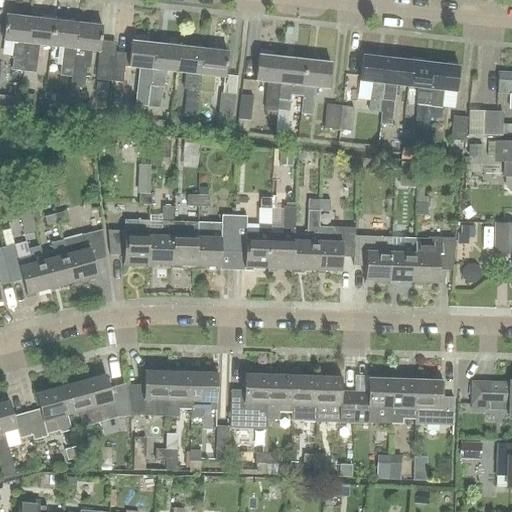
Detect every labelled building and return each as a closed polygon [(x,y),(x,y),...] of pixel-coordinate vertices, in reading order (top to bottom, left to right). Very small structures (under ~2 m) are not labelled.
[(27,44),(30,19),(19,18),(19,15),(8,14),(7,17),(5,16),(3,42),(12,43),(10,59),(11,60),(11,71),(23,73),(25,61),(27,44)] [(51,47),(54,19),(42,18),(42,20),(30,19),(27,44),(25,61),(23,73),(35,74),(36,61),(38,46),(51,47)] [(60,76),(72,78),(78,25),(65,24),(65,21),(54,19),(51,47),(63,48),(60,76)] [(78,25),(72,78),(71,87),(84,88),(86,68),(89,69),(91,52),(100,52),(96,81),(111,82),(112,77),(115,53),(100,51),(102,28),(100,28),(100,25),(89,24),(89,26),(78,25)] [(134,107),(146,108),(155,46),(143,44),(144,42),(134,41),(133,44),(130,43),(129,55),(115,53),(112,77),(111,82),(122,84),(124,68),(138,70),(134,107)] [(164,72),(176,74),(179,45),(168,44),(168,47),(155,46),(146,108),(159,109),(161,88),(163,88),(164,72)] [(198,104),(203,51),(190,50),(190,46),(179,45),(176,74),(184,74),(183,91),(186,91),(183,114),(196,116),(198,104)] [(203,51),(198,104),(209,106),(211,94),(212,94),(214,78),(224,79),(227,53),(225,53),(225,50),(215,49),(214,52),(203,51)] [(276,113),(282,60),(271,59),(272,55),(261,54),(260,57),(257,57),(254,81),(267,83),(263,111),(276,113)] [(380,113),(386,60),(375,58),(375,55),(363,54),(363,57),(362,57),(359,82),(371,83),(370,99),(369,99),(367,112),(380,113)] [(407,87),(410,60),(399,58),(399,61),(386,60),(380,113),(381,113),(380,123),(391,124),(392,114),(394,101),(396,86),(407,87)] [(291,95),(302,96),(305,62),(282,60),(276,113),(288,114),(291,95)] [(305,62),(302,96),(299,115),(312,116),(315,88),(327,89),(330,65),(328,65),(328,61),(318,60),(317,64),(305,62)] [(428,119),(435,65),(422,64),(422,61),(410,60),(407,87),(417,88),(416,105),(416,118),(415,130),(426,131),(428,119)] [(435,65),(428,119),(440,120),(443,91),(456,93),(459,68),(456,68),(456,65),(446,63),(445,66),(435,65)] [(511,74),(498,74),(498,94),(511,95),(511,93),(511,92),(511,74)] [(36,95),(24,93),(22,108),(34,109),(36,95)] [(52,111),(64,113),(66,96),(55,94),(52,111)] [(232,119),(234,95),(220,94),(217,118),(232,119)] [(21,99),(0,96),(0,111),(19,114),(21,99)] [(66,96),(64,113),(76,114),(78,97),(66,96)] [(252,97),(240,96),(236,132),(248,134),(252,97)] [(338,131),(341,107),(326,106),(323,130),(338,131)] [(341,107),(338,131),(350,132),(353,108),(341,107)] [(502,112),(484,112),(484,136),(511,135),(511,124),(502,125),(502,112)] [(464,142),(466,119),(453,117),(450,141),(464,142)] [(170,138),(153,137),(152,158),(169,159),(170,138)] [(190,141),(189,166),(204,166),(205,142),(190,141)] [(487,156),(493,156),(493,163),(504,163),(504,170),(506,171),(505,185),(507,189),(509,191),(511,192),(511,142),(495,142),(495,143),(487,143),(487,156)] [(279,153),(279,166),(292,166),(292,153),(279,153)] [(399,176),(414,176),(414,164),(400,164),(399,176)] [(150,206),(150,195),(138,194),(138,205),(150,206)] [(199,195),(198,206),(209,206),(209,195),(199,195)] [(196,208),(197,197),(186,197),(186,208),(196,208)] [(270,210),(271,198),(260,198),(260,209),(270,210)] [(308,201),(307,212),(319,212),(320,201),(308,201)] [(330,201),(320,201),(319,212),(329,213),(330,201)] [(426,205),(415,205),(415,216),(426,216),(426,205)] [(147,265),(171,266),(172,238),(173,222),(171,222),(171,208),(161,208),(161,222),(160,229),(151,229),(151,238),(147,238),(147,265)] [(268,270),(292,271),(294,235),(295,209),(284,208),(282,226),(282,235),(270,234),(270,242),(268,270)] [(29,209),(20,212),(26,233),(35,231),(29,209)] [(55,214),(58,225),(68,222),(65,211),(55,214)] [(294,242),(292,271),(316,272),(318,228),(319,212),(307,212),(306,227),(306,236),(294,235),(294,242)] [(48,227),(58,225),(55,214),(45,217),(48,227)] [(221,216),(220,223),(197,223),(197,224),(195,267),(219,268),(220,253),(232,254),(233,217),(221,216)] [(253,269),(268,270),(270,242),(270,234),(270,226),(258,226),(258,234),(246,233),(246,217),(233,217),(232,254),(244,254),(244,272),(253,272),(253,269)] [(147,265),(147,238),(151,238),(151,229),(151,222),(124,221),(123,231),(106,231),(109,256),(123,256),(123,264),(147,265)] [(171,266),(195,267),(197,224),(185,223),(173,222),(172,238),(171,266)] [(511,224),(494,225),(494,254),(511,254),(511,224)] [(460,225),(460,234),(457,234),(457,245),(467,245),(467,237),(473,237),(474,226),(460,225)] [(341,258),(353,259),(354,237),(354,229),(343,229),(318,228),(316,272),(341,273),(341,258)] [(62,241),(73,283),(97,277),(93,262),(104,259),(101,230),(86,234),(62,241)] [(389,282),(392,240),(392,238),(379,238),(354,237),(353,259),(352,267),(365,267),(364,281),(389,282)] [(451,271),(454,239),(427,238),(427,241),(415,240),(413,283),(438,284),(438,271),(451,271)] [(413,283),(415,240),(403,239),(403,240),(392,240),(389,282),(413,283)] [(50,289),(73,283),(62,241),(51,244),(53,251),(41,254),(43,261),(50,289)] [(50,289),(43,261),(41,254),(39,247),(28,250),(30,258),(17,261),(13,246),(1,249),(10,284),(22,280),(26,296),(50,289)] [(0,291),(0,286),(10,284),(1,249),(0,248),(0,302),(3,302),(0,291)] [(167,402),(168,374),(144,373),(144,385),(125,386),(127,393),(131,417),(143,416),(143,417),(155,417),(167,417),(167,402)] [(191,403),(193,375),(168,374),(167,402),(167,417),(178,418),(179,410),(191,410),(191,403)] [(193,375),(191,403),(191,410),(191,418),(202,419),(202,411),(215,411),(217,375),(193,375)] [(106,376),(82,383),(92,416),(94,424),(106,421),(117,418),(131,417),(127,393),(125,386),(109,390),(106,376)] [(267,421),(269,377),(244,376),(244,391),(230,391),(229,428),(266,429),(267,421)] [(291,412),(293,378),(269,377),(267,421),(278,421),(279,411),(291,412)] [(315,407),(317,379),(293,378),(291,412),(291,422),(314,423),(315,407)] [(353,424),(354,396),(340,395),(341,380),(317,379),(315,407),(314,423),(353,424)] [(390,425),(392,382),(367,381),(367,396),(354,396),(353,424),(366,424),(390,425)] [(415,418),(417,382),(392,382),(390,425),(402,425),(403,418),(415,418)] [(417,382),(415,418),(415,426),(426,426),(453,428),(454,400),(440,399),(441,383),(417,382)] [(510,385),(489,384),(470,384),(470,411),(489,412),(489,406),(510,406),(509,419),(511,418),(511,382),(510,383),(510,385)] [(94,424),(92,416),(82,383),(59,389),(67,416),(79,413),(83,428),(94,424)] [(67,416),(59,389),(36,396),(40,410),(26,413),(31,436),(32,441),(47,438),(46,435),(59,432),(59,434),(71,431),(67,416)] [(0,404),(0,468),(3,478),(14,475),(7,448),(8,448),(4,433),(15,430),(17,439),(31,436),(26,413),(13,417),(9,403),(0,404)] [(227,463),(228,427),(215,427),(214,463),(227,463)] [(459,442),(459,460),(481,460),(481,442),(459,442)] [(75,447),(78,458),(87,455),(84,445),(75,447)] [(496,488),(507,488),(506,488),(511,488),(511,446),(497,446),(496,488)] [(66,461),(78,458),(75,447),(63,450),(66,461)] [(110,449),(99,448),(99,460),(110,460),(110,449)] [(165,462),(165,450),(155,450),(155,462),(165,462)] [(165,450),(165,462),(164,471),(176,472),(176,451),(165,450)] [(190,451),(190,463),(200,463),(200,451),(190,451)] [(266,465),(267,454),(255,453),(254,465),(266,465)] [(267,454),(266,465),(276,466),(276,454),(267,454)] [(377,479),(389,479),(390,458),(390,455),(378,454),(377,479)] [(315,466),(315,455),(303,455),(302,466),(315,466)] [(315,455),(315,466),(324,467),(325,456),(315,455)] [(390,458),(389,479),(400,480),(400,458),(390,458)] [(424,482),(424,459),(414,458),(413,481),(424,482)] [(227,467),(226,475),(266,476),(266,466),(256,466),(256,468),(227,467)] [(46,511),(47,508),(39,508),(40,500),(21,499),(19,511),(46,511)]
